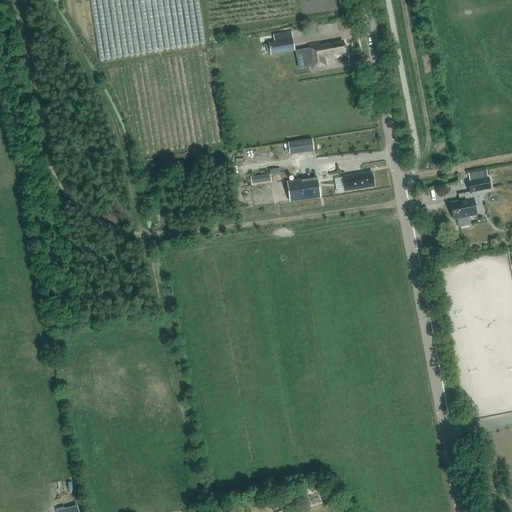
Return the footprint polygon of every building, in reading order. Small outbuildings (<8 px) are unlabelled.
[(270,55),(294,51),(292,39),(268,43),(270,55)] [(319,44),(308,46),(312,67),(312,68),(324,66),(323,58),(335,56),(335,55),(344,53),(342,42),(319,46),(319,44)] [(312,138),(288,142),(290,153),(314,149),(312,138)] [(452,208),(450,208),(451,211),(452,211),(454,219),(458,219),(459,227),(470,225),(468,216),(476,215),(474,206),(480,205),(477,191),(490,188),(488,178),(486,170),(468,174),(470,182),(468,182),(470,192),(471,192),(472,199),(451,203),(452,208)] [(343,178),(334,179),(336,192),(345,191),(374,186),(372,172),(342,177),(343,178)] [(271,182),(270,174),(250,177),(251,184),(271,182)] [(317,178),(287,182),(290,202),(320,198),(317,178)]
